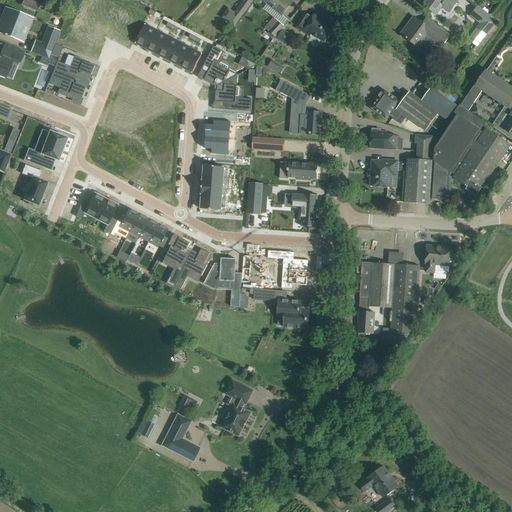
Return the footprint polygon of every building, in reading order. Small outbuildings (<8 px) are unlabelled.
[(242,0),(244,1),(235,13),(241,17),(253,0),(242,0)] [(289,0),(263,0),(272,7),(282,15),(286,10),(293,2),(289,0)] [(448,11),(457,0),(455,0),(427,0),(423,5),(429,9),(428,10),(430,11),(430,10),(436,14),(442,7),(448,11)] [(487,32),(497,20),(478,5),(470,16),(479,24),(476,28),(477,28),(469,38),(477,44),(487,32)] [(0,33),(17,40),(26,16),(5,7),(0,19),(0,33)] [(325,43),(334,28),(321,20),(323,18),(315,13),(311,20),(304,16),(296,28),(310,37),(312,35),(325,43)] [(401,35),(411,42),(419,48),(422,43),(427,46),(438,45),(442,47),(450,35),(427,18),(427,19),(432,23),(429,28),(414,17),(401,35)] [(269,31),(275,36),(284,27),(278,22),(269,31)] [(145,24),(135,44),(147,50),(157,30),(145,24)] [(59,31),(47,27),(41,43),(35,40),(31,52),(48,59),(59,31)] [(276,39),(286,45),(293,35),(283,29),(276,39)] [(157,30),(147,50),(158,55),(168,36),(157,30)] [(168,36),(158,55),(169,61),(179,42),(168,36)] [(179,42),(169,61),(180,67),(190,48),(179,42)] [(62,47),(55,44),(51,54),(58,57),(62,47)] [(0,74),(5,77),(11,62),(18,65),(19,62),(23,52),(5,45),(1,55),(2,55),(1,58),(0,57),(0,74)] [(214,47),(202,69),(208,72),(204,79),(214,85),(215,84),(217,86),(218,86),(237,75),(238,75),(218,65),(224,53),(214,47)] [(190,48),(180,67),(192,73),(202,54),(190,48)] [(57,62),(59,57),(51,54),(47,64),(49,65),(55,67),(57,62)] [(55,67),(54,70),(86,82),(83,81),(85,74),(90,76),(90,75),(94,66),(83,61),(83,60),(74,56),(70,66),(57,62),(55,67)] [(257,65),(248,60),(245,65),(251,68),(257,65)] [(269,60),(266,68),(280,73),(283,66),(269,60)] [(492,63),(487,71),(492,74),(498,67),(492,63)] [(54,70),(51,77),(62,82),(59,88),(57,93),(72,99),(74,95),(81,98),(85,88),(84,87),(86,82),(54,70)] [(492,127),(511,139),(511,103),(511,101),(511,87),(492,74),(487,71),(486,70),(475,86),(505,106),(492,127)] [(217,91),(216,102),(224,102),(224,109),(253,109),(253,103),(236,102),(237,91),(237,75),(218,86),(218,91),(217,91)] [(276,90),(276,91),(293,99),(296,101),(296,100),(295,100),(300,91),(310,97),(311,97),(311,96),(281,81),(276,90)] [(456,106),(431,87),(421,101),(438,113),(446,120),(456,106)] [(255,89),(255,99),(263,100),(263,89),(255,89)] [(409,92),(401,103),(385,91),(383,94),(382,93),(379,97),(380,98),(372,108),(372,107),(370,109),(378,115),(379,114),(386,119),(388,116),(395,121),(401,113),(425,131),(438,113),(421,101),(409,92)] [(465,99),(461,106),(469,111),(474,104),(466,98),(465,99)] [(315,113),(315,111),(315,110),(306,105),(299,102),(299,103),(302,104),(301,123),(291,123),(290,133),(320,135),(321,128),(322,128),(322,127),(321,127),(321,123),(322,123),(322,122),(321,122),(322,113),(321,113),(315,113)] [(0,105),(0,115),(6,118),(9,109),(0,105)] [(486,125),(486,123),(469,111),(461,106),(459,105),(436,137),(434,139),(430,199),(450,200),(452,176),(453,177),(488,126),(486,125)] [(29,117),(21,136),(36,141),(43,123),(29,117)] [(206,126),(206,137),(228,139),(229,123),(214,122),(214,126),(206,126)] [(492,129),(488,126),(453,177),(468,187),(466,190),(477,197),(511,145),(491,131),(492,129)] [(372,128),(372,130),(371,130),(370,147),(396,149),(397,135),(387,134),(387,131),(380,131),(381,129),(372,128)] [(13,129),(10,136),(16,138),(19,131),(13,129)] [(28,149),(23,160),(41,168),(46,156),(57,161),(60,154),(61,154),(63,148),(62,148),(66,139),(49,132),(41,154),(28,149)] [(434,139),(436,137),(415,135),(415,143),(418,143),(417,160),(407,159),(407,163),(398,163),(398,161),(387,160),(387,162),(372,161),(370,187),(388,188),(389,176),(397,176),(398,170),(407,171),(404,203),(430,205),(430,199),(434,139)] [(206,137),(205,148),(212,149),(212,153),(227,154),(228,139),(206,137)] [(253,138),(252,149),(273,151),(274,139),(253,138)] [(7,143),(4,151),(10,153),(13,146),(7,143)] [(0,172),(3,173),(11,155),(0,150),(0,172)] [(289,162),(288,178),(297,179),(297,180),(312,181),(312,180),(317,180),(318,163),(308,163),(289,162)] [(26,166),(23,173),(34,178),(25,200),(38,205),(47,183),(39,180),(43,173),(26,166)] [(199,176),(199,178),(223,180),(223,170),(199,168),(199,176)] [(6,173),(0,187),(13,192),(19,179),(6,173)] [(199,178),(198,188),(222,190),(224,190),(225,180),(223,180),(199,178)] [(249,183),(247,214),(261,215),(261,213),(266,214),(267,200),(262,200),(263,184),(249,183)] [(198,188),(197,198),(221,200),(222,190),(198,188)] [(96,219),(106,199),(103,198),(104,196),(97,193),(96,195),(94,193),(88,206),(81,203),(76,217),(81,219),(84,213),(96,219)] [(285,194),(285,205),(303,207),(302,217),(302,227),(316,228),(316,218),(317,213),(318,196),(304,195),(293,194),(293,195),(285,194)] [(197,198),(197,209),(220,211),(221,200),(197,198)] [(117,206),(115,204),(116,203),(109,199),(108,201),(106,199),(96,219),(107,225),(103,231),(110,234),(117,221),(111,218),(117,206)] [(127,211),(118,229),(128,234),(137,216),(127,211)] [(137,216),(128,234),(137,239),(147,221),(137,216)] [(147,221),(137,239),(147,244),(156,226),(147,221)] [(156,226),(147,244),(157,249),(167,231),(156,226)] [(170,246),(164,257),(176,263),(173,268),(175,269),(171,276),(170,276),(166,283),(174,287),(193,250),(188,248),(190,243),(179,237),(174,247),(170,245),(170,246)] [(426,256),(426,264),(427,264),(426,272),(434,273),(434,271),(449,272),(450,266),(450,258),(451,248),(427,246),(426,256)] [(193,250),(174,287),(174,288),(176,284),(176,285),(182,288),(188,277),(191,271),(201,276),(212,257),(209,255),(210,254),(201,249),(199,254),(193,250)] [(294,252),(268,251),(268,258),(283,259),(282,272),(311,273),(311,269),(308,269),(309,260),(294,260),(294,252)] [(136,265),(140,258),(135,256),(131,262),(136,265)] [(213,266),(204,285),(214,291),(219,281),(235,283),(236,260),(221,259),(221,267),(213,266)] [(251,262),(243,261),(242,275),(250,276),(251,262)] [(392,308),(395,265),(362,262),(360,297),(369,298),(369,307),(392,308)] [(419,266),(395,265),(392,308),(391,334),(391,340),(404,341),(408,335),(421,315),(417,315),(417,310),(419,266)] [(310,278),(311,273),(282,272),(281,288),(292,289),(292,285),(307,286),(307,278),(310,278)] [(250,276),(242,275),(241,288),(249,288),(250,276)] [(255,294),(254,300),(272,302),(272,299),(273,291),(255,289),(255,294)] [(232,290),(230,307),(239,307),(240,290),(232,290)] [(286,310),(285,327),(307,329),(308,312),(300,311),(301,302),(280,300),(279,310),(286,310)] [(358,324),(359,324),(359,333),(373,334),(375,312),(359,311),(358,324)] [(247,401),(253,391),(231,380),(224,395),(230,397),(227,405),(232,407),(221,427),(239,436),(243,428),(244,428),(247,422),(246,421),(250,413),(241,409),(244,403),(246,404),(247,401)] [(192,461),(199,448),(180,438),(189,421),(177,415),(162,446),(192,461)] [(147,438),(154,425),(143,420),(136,433),(147,438)] [(398,487),(384,467),(369,478),(359,485),(365,492),(374,485),(383,498),(398,487)] [(390,499),(377,508),(379,511),(387,511),(395,506),(390,499)]
